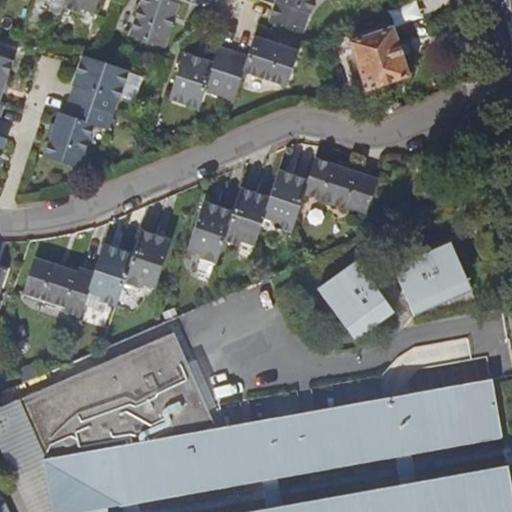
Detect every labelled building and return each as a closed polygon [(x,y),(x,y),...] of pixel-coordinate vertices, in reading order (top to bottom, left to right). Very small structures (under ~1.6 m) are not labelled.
[(68,9),(70,2),(86,8),(87,4),(100,9),(103,0),(55,0),(54,4),(68,9)] [(146,0),(136,32),(171,43),(185,0),(146,0)] [(280,0),(275,15),(310,27),(315,7),(317,8),(319,0),(280,0)] [(351,43),(367,93),(410,79),(394,28),(351,43)] [(225,43),(220,59),(190,49),(175,95),(204,105),(210,87),(240,97),(249,68),(292,82),(303,46),(260,32),(253,52),(225,43)] [(341,34),(318,43),(324,57),(347,48),(341,34)] [(1,40),(0,44),(0,163),(3,165),(13,135),(1,131),(10,102),(5,100),(20,57),(18,56),(21,47),(1,40)] [(81,81),(71,110),(65,108),(50,152),(86,164),(101,121),(114,125),(124,96),(126,97),(127,94),(140,98),(148,73),(133,68),(134,67),(89,51),(79,80),(81,81)] [(256,257),(260,245),(266,226),(280,231),(283,223),(297,227),(310,190),(353,204),(354,203),(372,209),(384,174),(320,154),(314,175),(285,165),(275,193),(247,183),(239,206),(210,197),(194,244),(207,249),(206,253),(224,259),(230,240),(246,245),(243,253),(256,257)] [(440,182),(446,198),(471,188),(464,172),(440,182)] [(109,239),(100,268),(85,263),(84,267),(41,253),(29,289),(72,303),(71,306),(86,311),(90,298),(103,303),(105,296),(122,302),(130,279),(145,284),(147,280),(160,285),(177,235),(147,226),(139,249),(109,239)] [(397,270),(418,318),(475,292),(454,245),(397,270)] [(0,261),(0,321),(9,296),(3,294),(13,266),(0,261)] [(359,324),(368,336),(397,314),(361,263),(321,291),(349,331),(359,324)] [(358,343),(368,336),(359,324),(349,331),(358,343)] [(280,478),(400,457),(414,455),(506,438),(495,381),(220,431),(178,335),(21,401),(47,461),(55,511),(92,511),(125,506),(138,503),(266,481),(280,478)] [(55,511),(47,461),(21,401),(0,410),(0,427),(37,511),(55,511)] [(404,486),(418,484),(414,455),(400,457),(404,486)] [(511,511),(511,474),(511,467),(418,484),(404,486),(283,507),(270,510),(258,511),(511,511)] [(270,510),(283,507),(280,478),(266,481),(270,510)] [(127,511),(141,511),(138,503),(125,506),(127,511)]
